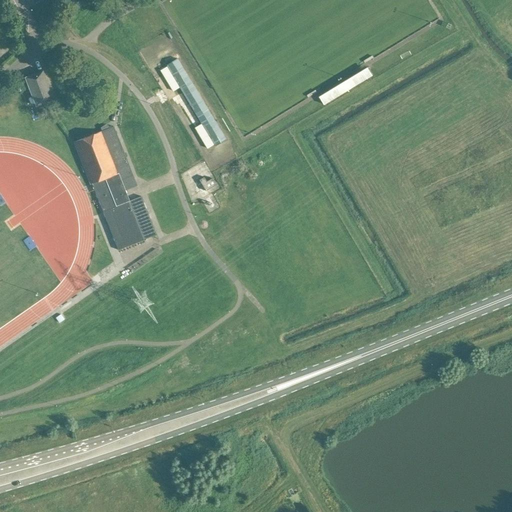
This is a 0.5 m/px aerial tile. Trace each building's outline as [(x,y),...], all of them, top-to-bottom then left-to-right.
[(171,58),(158,66),(168,83),(174,80),(202,127),(198,130),(207,147),(221,139),(171,58)] [(42,71),(25,78),(36,106),(42,104),(44,107),(49,106),(47,102),(53,99),(42,71)] [(113,126),(73,142),(90,185),(92,184),(118,250),(156,235),(141,196),(130,201),(125,190),(137,186),(113,126)] [(206,181),(202,184),(206,192),(217,186),(212,178),(206,181)] [(36,232),(29,236),(35,246),(42,242),(36,232)]
